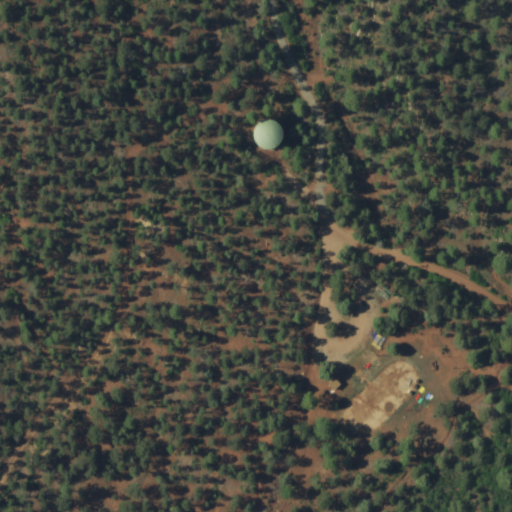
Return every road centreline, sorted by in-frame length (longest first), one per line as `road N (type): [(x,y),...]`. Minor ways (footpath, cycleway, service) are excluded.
road 1 (track): [(305,69),(133,147),(127,296),(0,481)]
road 2 (track): [(511,284),(370,230),(270,0)]
road 3 (track): [(186,511),(201,502),(225,446),(216,341),(317,327),(370,230)]
